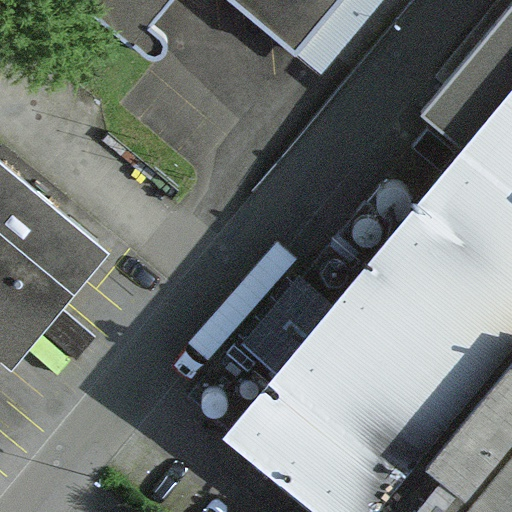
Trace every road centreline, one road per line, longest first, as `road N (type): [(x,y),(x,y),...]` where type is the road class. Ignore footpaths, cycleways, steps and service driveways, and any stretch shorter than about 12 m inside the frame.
road 1 (residential): [(471,0),(234,289)]
road 2 (residential): [(234,289),(0,91)]
road 3 (residential): [(234,289),(34,511)]
